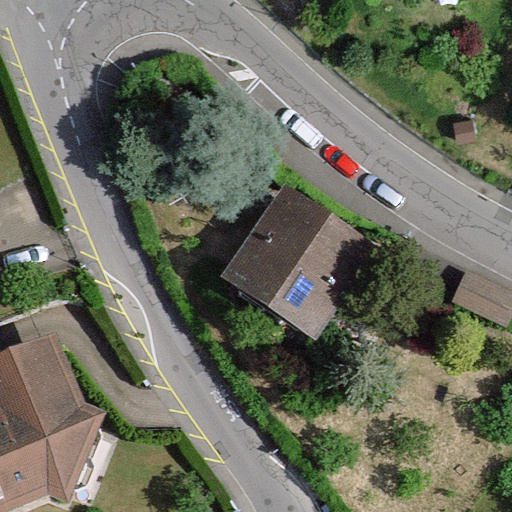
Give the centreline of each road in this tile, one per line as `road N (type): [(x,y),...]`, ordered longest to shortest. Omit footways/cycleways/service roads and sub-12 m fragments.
road 1 (residential): [(56,0),(62,80),(129,269),(284,511)]
road 2 (residential): [(174,0),(219,26),(395,176),(511,249)]
